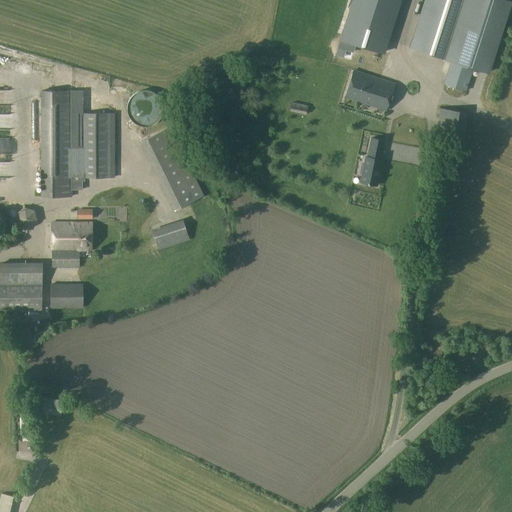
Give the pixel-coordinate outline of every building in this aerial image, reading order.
[(510,2),(505,0),(425,0),(410,48),(451,61),(444,84),(466,91),(473,68),(488,73),(510,2)] [(347,17),(340,40),(382,53),(389,31),(347,17)] [(331,78),(333,65),(308,62),(304,91),(324,94),(326,78),(331,78)] [(353,71),(345,97),(386,111),(395,85),(353,71)] [(24,84),(8,84),(9,115),(25,115),(24,84)] [(234,100),(233,89),(217,90),(218,101),(234,100)] [(70,190),(70,91),(41,91),(41,197),(72,197),(72,190),(70,190)] [(83,91),(70,91),(70,190),(72,190),(82,190),(82,178),(83,114),(83,91)] [(306,115),(308,106),(292,103),(290,111),(306,115)] [(110,113),(83,114),(82,178),(110,178),(110,113)] [(138,139),(167,209),(201,195),(191,172),(182,176),(176,161),(166,165),(162,154),(159,155),(150,134),(138,139)] [(0,149),(8,150),(8,137),(0,137),(0,149)] [(384,141),(371,138),(367,157),(366,157),(364,165),(361,164),(360,174),(362,174),(360,182),(377,186),(382,160),(380,160),(384,141)] [(116,216),(115,200),(94,201),(95,217),(116,216)] [(10,213),(18,230),(35,222),(27,205),(10,213)] [(91,219),(92,210),(79,210),(79,219),(91,219)] [(155,249),(185,238),(178,219),(148,230),(155,249)] [(52,223),(52,250),(51,250),(52,268),(80,267),(80,250),(91,251),(91,223),(52,223)] [(41,262),(3,260),(3,270),(0,269),(0,281),(23,283),(23,281),(40,281),(41,262)] [(83,284),(63,285),(51,285),(50,309),(83,308),(83,284)] [(0,308),(41,309),(40,285),(0,285),(0,308)] [(44,335),(43,323),(32,324),(33,336),(44,335)] [(15,346),(29,344),(27,327),(13,329),(15,346)] [(44,398),(43,403),(42,414),(61,416),(63,400),(44,398)] [(0,511),(11,511),(15,497),(1,493),(0,499),(0,511)]
